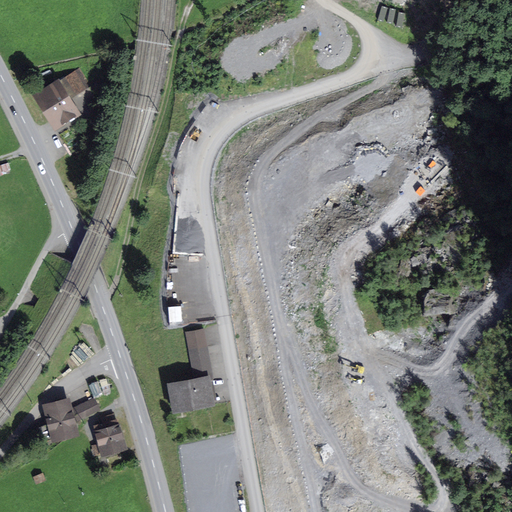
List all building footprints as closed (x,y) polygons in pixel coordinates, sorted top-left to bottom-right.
[(80,70),(58,84),(67,97),(88,84),(80,70)] [(76,112),(67,97),(58,84),(39,96),(57,124),(76,112)] [(195,381),(172,385),(177,413),(220,406),(207,331),(187,335),(195,381)] [(99,411),(93,399),(76,406),(81,418),(99,411)] [(66,402),(45,406),(51,435),(72,431),(66,402)] [(97,424),(104,450),(122,445),(115,420),(97,424)]
